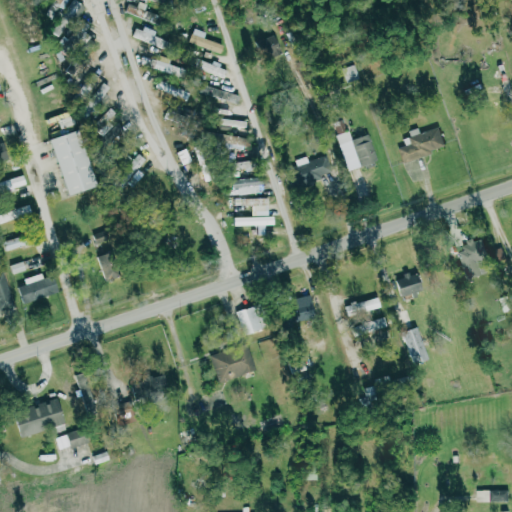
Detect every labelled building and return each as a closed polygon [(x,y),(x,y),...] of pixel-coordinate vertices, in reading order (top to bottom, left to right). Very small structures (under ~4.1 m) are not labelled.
[(51,0),(45,14),(53,18),(62,0),(51,0)] [(76,19),(83,4),(73,0),(70,0),(64,14),(76,19)] [(149,20),(152,13),(143,10),(146,4),(135,0),(130,13),(149,20)] [(86,24),(80,20),(72,32),(78,37),(86,24)] [(187,40),(218,52),(221,45),(202,37),(204,32),(192,27),(187,40)] [(255,40),(261,59),(279,54),(273,35),(255,40)] [(169,64),(147,57),(144,65),(166,72),(169,64)] [(226,68),(196,57),(193,66),(222,78),(226,68)] [(182,69),(172,64),(169,73),(178,77),(182,69)] [(346,83),(358,79),(354,64),(341,68),(346,83)] [(188,93),(167,83),(163,91),(185,101),(188,93)] [(235,103),(238,95),(200,84),(198,91),(235,103)] [(111,125),(106,121),(114,113),(108,107),(86,131),(103,147),(109,140),(103,134),(111,125)] [(218,124),(244,127),(245,121),(219,117),(218,124)] [(345,170),(375,161),(367,133),(349,139),(343,119),(331,122),(345,170)] [(444,149),(438,126),(418,132),(416,128),(407,130),(408,136),(402,138),(403,145),(396,147),(400,161),(444,149)] [(47,138),(65,195),(93,186),(75,129),(47,138)] [(246,150),(248,138),(214,132),(212,143),(246,150)] [(191,160),(184,148),(175,152),(182,165),(191,160)] [(136,168),(144,160),(137,153),(118,173),(131,186),(142,174),(136,168)] [(207,177),(199,156),(195,158),(203,179),(207,177)] [(316,157),(306,160),(305,156),(293,160),(295,165),(286,168),(292,188),(322,178),(316,157)] [(230,170),(242,168),(241,161),(229,163),(230,170)] [(24,184),(21,174),(0,180),(0,186),(1,191),(24,184)] [(257,193),(256,177),(230,179),(231,194),(257,193)] [(267,214),(266,197),(233,198),(233,206),(252,206),(252,215),(267,214)] [(0,213),(0,223),(30,212),(26,204),(0,213)] [(232,216),(232,226),(256,225),(256,234),(263,234),(263,225),(272,225),(272,215),(232,216)] [(23,234),(2,241),(5,251),(26,244),(23,234)] [(456,252),(464,279),(485,272),(481,261),(487,259),(480,237),(460,244),(462,250),(456,252)] [(116,277),(107,251),(95,255),(104,281),(116,277)] [(9,265),(11,274),(24,270),(21,261),(9,265)] [(15,287),(21,304),(56,291),(49,270),(22,280),(23,284),(15,287)] [(394,279),(398,297),(418,293),(413,271),(401,273),(401,277),(394,279)] [(292,298),(295,310),(280,313),(282,325),(312,319),(308,295),(292,298)] [(502,312),(511,309),(511,303),(509,295),(499,298),(502,312)] [(343,304),(345,314),(378,308),(376,298),(343,304)] [(259,329),(249,305),(234,312),(243,335),(259,329)] [(358,324),(361,333),(384,325),(381,316),(358,324)] [(426,360),(415,326),(400,331),(411,365),(426,360)] [(208,355),(216,382),(253,370),(245,343),(208,355)] [(145,376),(144,390),(155,391),(156,376),(145,376)] [(18,436),(62,424),(55,399),(11,411),(18,436)] [(115,425),(133,422),(130,401),(111,404),(115,425)] [(58,450),(84,443),(81,429),(54,436),(58,450)] [(475,501),(507,500),(506,489),(475,490),(475,501)]
